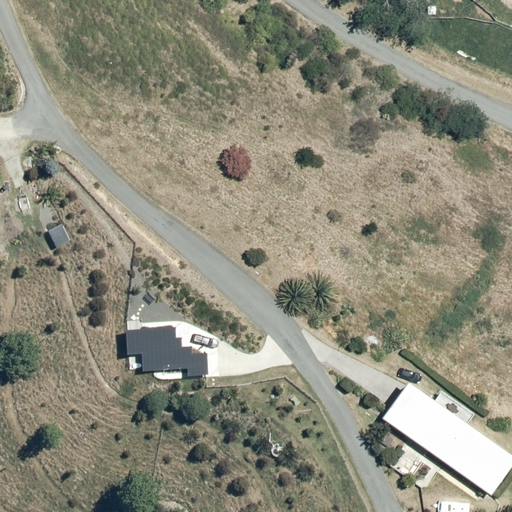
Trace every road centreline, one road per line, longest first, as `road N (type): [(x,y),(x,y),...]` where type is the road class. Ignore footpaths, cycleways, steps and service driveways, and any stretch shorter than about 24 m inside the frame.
road 1 (unclassified): [(389,511),(332,400),(287,338),(244,290),(92,161),(52,112),(0,5)]
road 2 (unclassified): [(405,0),(511,75)]
